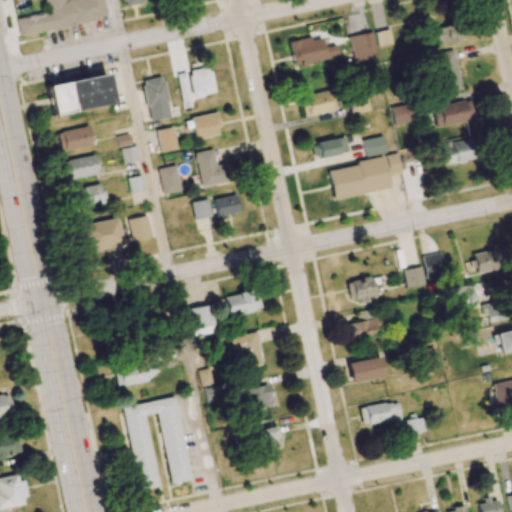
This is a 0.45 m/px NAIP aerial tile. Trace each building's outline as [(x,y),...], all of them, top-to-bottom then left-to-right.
[(18,35),(104,19),(100,0),(43,0),(46,12),(15,18),(18,35)] [(461,40),(457,20),(433,24),(437,45),(461,40)] [(391,44),(389,29),(374,31),(376,46),(391,44)] [(353,63),(376,58),(370,32),(347,36),(353,63)] [(320,36),(290,41),(293,64),(336,57),(334,45),(321,47),(320,36)] [(460,89),(452,49),(432,53),(440,93),(460,89)] [(187,69),(190,96),(211,94),(208,66),(187,69)] [(176,73),(180,102),(188,101),(185,72),(176,73)] [(44,86),(50,115),(110,104),(104,74),(44,86)] [(146,120),(168,118),(162,77),(141,80),(146,120)] [(334,110),(330,89),(299,96),(303,116),(334,110)] [(366,97),(347,99),(349,113),(368,111),(366,97)] [(432,126),(471,121),(469,101),(430,106),(432,126)] [(409,122),(407,105),(389,107),(391,124),(409,122)] [(190,116),(192,139),(218,135),(216,113),(190,116)] [(59,152),(90,145),(86,126),(55,132),(59,152)] [(154,130),(159,152),(176,149),(171,127),(154,130)] [(129,144),(128,134),(114,136),(116,147),(129,144)] [(347,152),(343,136),(315,143),(318,158),(347,152)] [(384,153),(382,136),(361,139),(363,156),(384,153)] [(438,145),(443,166),(474,159),(469,138),(438,145)] [(119,148),(121,163),(137,160),(134,146),(119,148)] [(199,187),(229,182),(226,162),(215,164),(213,149),(193,152),(199,187)] [(388,189),(386,175),(399,173),(396,154),(354,160),(355,166),(326,170),(331,198),(388,189)] [(60,161),(65,180),(95,174),(91,155),(60,161)] [(161,195),(179,192),(175,165),(157,168),(161,195)] [(125,178),(129,194),(144,191),(141,175),(125,178)] [(74,208),(101,204),(98,185),(71,188),(74,208)] [(237,213),(234,195),(211,199),(215,217),(237,213)] [(189,202),(193,220),(210,216),(206,199),(189,202)] [(149,237),(145,215),(126,220),(130,241),(149,237)] [(121,246),(115,218),(79,225),(81,236),(78,237),(81,253),(121,246)] [(500,268),(497,249),(469,254),(473,274),(500,268)] [(423,279),(442,275),(437,253),(419,257),(423,279)] [(423,284),(419,266),(401,270),(405,288),(423,284)] [(372,299),(370,277),(350,279),(352,301),(372,299)] [(480,308),(481,319),(495,318),(492,289),(480,291),(479,285),(457,287),(459,310),(480,308)] [(259,309),(255,290),(222,298),(226,317),(259,309)] [(191,337),(212,332),(206,304),(185,309),(191,337)] [(346,323),(348,340),(376,335),(371,309),(354,312),(356,321),(346,323)] [(511,350),(511,329),(493,334),(498,354),(511,350)] [(237,350),(240,368),(260,365),(255,332),(229,337),(231,351),(237,350)] [(422,372),(434,370),(431,348),(419,350),(422,372)] [(383,376),(379,357),(345,364),(349,383),(383,376)] [(115,388),(146,381),(143,366),(112,373),(115,388)] [(211,384),(208,368),(196,370),(199,387),(211,384)] [(511,379),(491,383),(492,391),(486,392),(489,408),(511,404),(511,379)] [(248,410),(269,405),(265,385),(243,389),(248,410)] [(216,387),(202,389),(205,403),(219,400),(216,387)] [(0,417),(11,415),(6,393),(0,394),(0,417)] [(121,406),(136,491),(156,487),(144,415),(156,413),(168,484),(188,480),(173,397),(121,406)] [(358,406),(360,424),(398,420),(396,402),(358,406)] [(423,431),(420,415),(405,417),(407,434),(423,431)] [(259,455),(277,453),(274,427),(256,429),(259,455)] [(0,456),(18,454),(16,435),(0,436),(0,456)] [(0,477),(0,509),(25,504),(18,473),(0,477)] [(497,511),(496,500),(485,502),(485,503),(476,504),(476,511),(497,511)]
